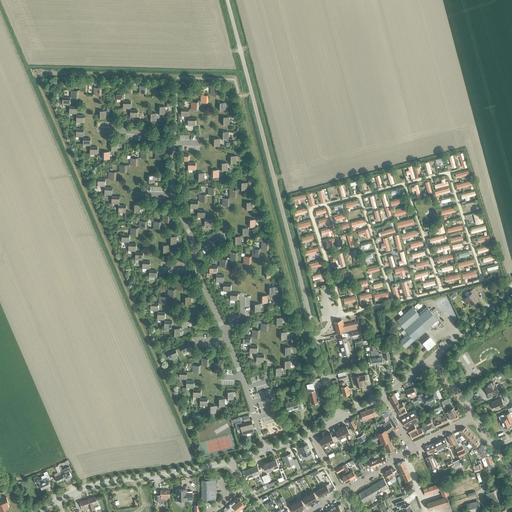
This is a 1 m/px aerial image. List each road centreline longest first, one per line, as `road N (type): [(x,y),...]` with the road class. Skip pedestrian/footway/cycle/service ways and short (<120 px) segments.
road 1 (residential): [(339,418),(227,0)]
road 2 (tertiary): [(36,511),(107,481),(230,460)]
